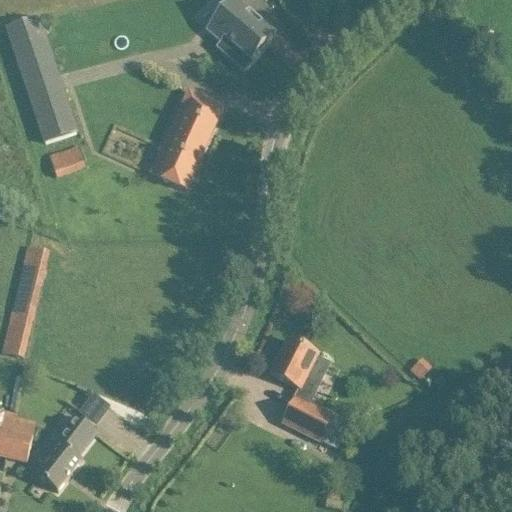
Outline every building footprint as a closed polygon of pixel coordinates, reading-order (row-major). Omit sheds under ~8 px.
[(236,0),(234,0),(206,33),(220,45),(224,40),(251,63),(265,47),(267,49),(268,48),(267,47),(277,35),(263,22),(258,28),(253,24),(254,23),(247,17),(247,18),(245,16),(249,11),(236,0)] [(43,146),(78,134),(40,19),(5,30),(43,146)] [(158,179),(186,192),(224,109),(189,93),(164,149),(170,151),(158,179)] [(81,149),(50,157),(56,178),(87,170),(81,149)] [(23,360),(48,254),(29,249),(3,355),(23,360)] [(289,342),(271,377),(299,391),(300,391),(307,378),(321,385),(331,366),(317,358),(318,357),(289,342)] [(422,381),(432,367),(420,358),(409,373),(422,381)] [(91,395),(78,414),(95,426),(109,407),(91,395)] [(296,401),(283,426),(330,450),(343,424),(333,420),(310,408),(296,401)] [(0,458),(6,460),(16,417),(0,413),(0,458)] [(78,459),(97,435),(74,418),(56,442),(60,446),(36,477),(57,494),(82,462),(78,459)] [(15,421),(6,460),(27,464),(36,426),(15,421)]
